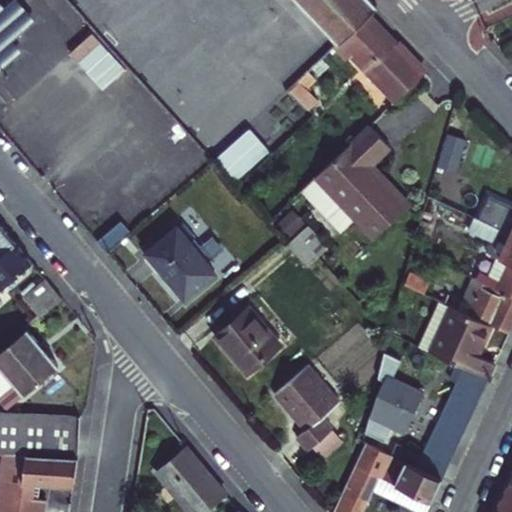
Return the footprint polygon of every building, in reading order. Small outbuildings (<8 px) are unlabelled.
[(0,67),(20,51),(11,40),(35,21),(17,0),(9,0),(2,6),(0,3),(0,67)] [(303,0),(340,38),(368,11),(376,3),(373,0),(303,0)] [(340,38),(333,45),(345,57),(350,53),(394,98),(424,70),(368,11),(340,38)] [(369,122),(315,173),(302,185),(341,226),(354,214),(373,234),(410,199),(372,160),(390,143),(369,122)] [(217,157),(237,178),(269,147),(249,127),(217,157)] [(449,132),(436,162),(453,169),(466,139),(449,132)] [(478,218),(511,233),(511,205),(485,193),(476,210),(481,212),(478,218)] [(493,237),(475,276),(484,281),(505,290),(511,292),(511,233),(478,218),(476,222),(472,220),(468,228),(479,234),(480,232),(493,237)] [(122,225),(100,243),(109,254),(131,235),(122,225)] [(0,253),(13,243),(0,227),(0,253)] [(178,227),(148,252),(186,295),(217,269),(178,227)] [(310,227),(290,246),(311,268),(331,250),(310,227)] [(0,289),(30,264),(13,243),(0,253),(0,289)] [(406,282),(425,291),(430,280),(411,271),(406,282)] [(473,275),(457,307),(493,324),(510,331),(511,326),(511,292),(505,290),(502,295),(482,286),(484,281),(475,276),(473,275)] [(62,302),(45,282),(24,301),(40,321),(62,302)] [(493,324),(457,307),(442,299),(427,329),(439,334),(431,350),(464,365),(489,376),(495,362),(479,354),(493,324)] [(284,343),(251,306),(220,333),(251,371),(284,343)] [(26,332),(0,353),(0,373),(20,399),(56,369),(26,332)] [(489,376),(464,365),(459,376),(483,388),(486,383),(489,376)] [(309,367),(276,396),(306,431),(297,439),(308,453),(332,432),(322,419),(340,403),(309,367)] [(459,376),(453,389),(477,401),(483,388),(459,376)] [(477,401),(453,389),(447,402),(471,414),(477,401)] [(379,396),(371,415),(404,430),(412,411),(379,396)] [(471,414),(447,402),(441,414),(466,425),(471,414)] [(0,453),(5,453),(79,458),(85,418),(0,412),(0,453)] [(466,425),(441,414),(438,420),(436,425),(460,437),(466,425)] [(460,437),(436,425),(430,437),(455,449),(460,437)] [(430,437),(424,451),(448,463),(455,449),(430,437)] [(363,511),(379,477),(431,500),(442,476),(418,465),(370,443),(336,511),(363,511)] [(155,474),(174,495),(209,473),(187,447),(155,474)] [(448,463),(424,451),(418,465),(442,476),(448,463)] [(79,458),(5,453),(0,483),(36,486),(36,484),(75,487),(79,458)] [(209,473),(174,495),(188,511),(204,511),(226,494),(209,473)] [(511,511),(511,481),(508,480),(493,511),(492,511),(511,511)] [(34,499),(36,486),(0,483),(0,511),(45,511),(47,501),(34,499)]
